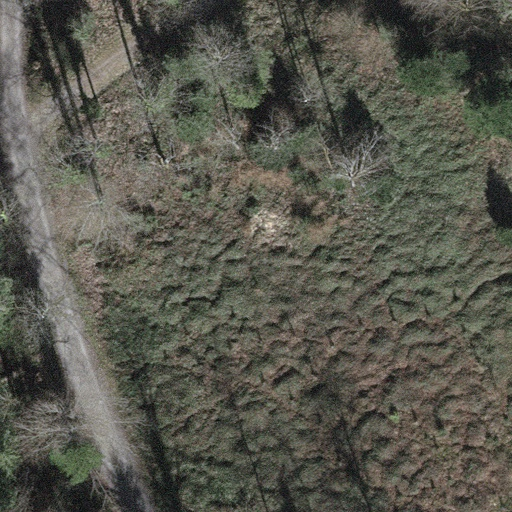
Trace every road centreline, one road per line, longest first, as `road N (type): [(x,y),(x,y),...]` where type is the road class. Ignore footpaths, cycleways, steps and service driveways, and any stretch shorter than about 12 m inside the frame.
road 1 (track): [(144,511),(72,338),(10,137),(16,0)]
road 2 (track): [(0,144),(220,0)]
